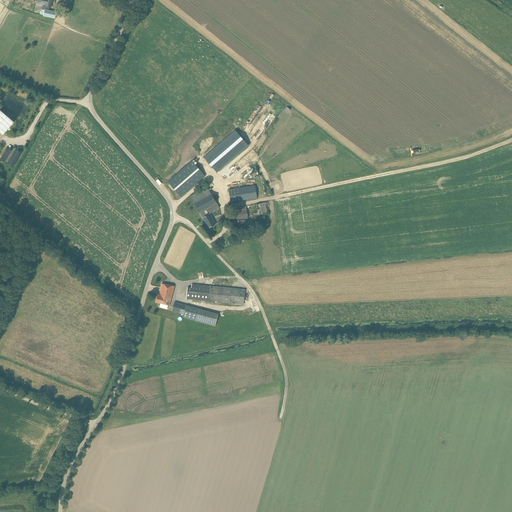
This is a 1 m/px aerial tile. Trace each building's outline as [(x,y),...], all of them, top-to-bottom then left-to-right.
[(45,9),(43,16),(55,18),(56,12),(45,9)] [(15,121),(0,109),(0,130),(3,134),(15,121)] [(246,147),(233,132),(202,158),(215,173),(246,147)] [(21,153),(15,149),(9,159),(15,163),(21,153)] [(11,153),(6,150),(2,157),(7,160),(11,153)] [(181,197),(205,176),(192,161),(168,181),(181,197)] [(229,189),(231,202),(257,198),(255,185),(229,189)] [(219,208),(207,186),(190,196),(209,228),(216,223),(210,213),(219,208)] [(265,202),(256,204),(258,215),(267,213),(265,202)] [(236,211),(225,212),(226,220),(248,218),(247,209),(244,210),(244,209),(236,210),(236,211)] [(175,286),(162,283),(160,294),(158,294),(156,302),(169,305),(175,286)] [(187,292),(186,299),(193,299),(192,302),(222,305),(222,302),(231,303),(244,304),(245,289),(232,288),(192,284),(191,287),(187,287),(187,292)] [(172,311),(196,317),(195,320),(215,325),(218,314),(174,302),(172,311)]
